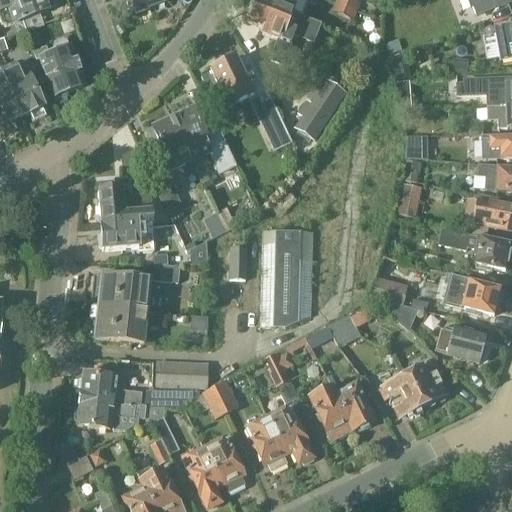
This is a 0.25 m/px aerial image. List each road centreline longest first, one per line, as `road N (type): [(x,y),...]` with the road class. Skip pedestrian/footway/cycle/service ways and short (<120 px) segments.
road 1 (residential): [(27,511),(64,206),(52,157)]
road 2 (residential): [(308,511),(508,413)]
road 3 (residential): [(127,103),(212,0)]
